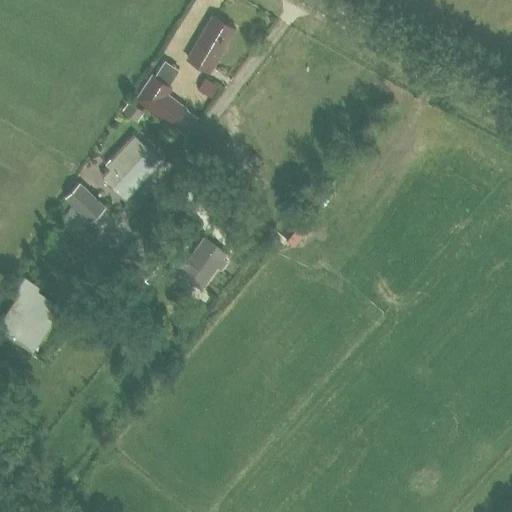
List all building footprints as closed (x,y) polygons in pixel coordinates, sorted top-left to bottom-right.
[(186,59),(211,72),(237,26),(213,12),(186,59)] [(172,127),(173,126),(188,108),(169,93),(174,86),(152,73),(135,99),(172,127)] [(123,108),(137,120),(145,110),(130,99),(123,108)] [(187,109),(174,127),(185,135),(199,117),(187,109)] [(134,133),(106,163),(109,166),(101,174),(121,192),(140,172),(148,179),(164,162),(134,133)] [(106,207),(80,181),(64,196),(90,222),(106,207)] [(60,219),(52,228),(69,245),(77,236),(60,219)] [(146,279),(166,254),(141,233),(119,261),(138,277),(135,281),(145,288),(150,282),(146,279)] [(184,276),(201,289),(217,267),(222,270),(227,262),(223,258),(227,253),(205,237),(189,260),(182,255),(167,277),(178,285),(184,276)] [(0,320),(0,328),(33,351),(50,326),(47,324),(59,306),(36,290),(38,287),(25,278),(18,289),(21,291),(0,320)] [(0,509),(0,511),(30,511),(36,505),(26,497),(14,488),(0,509)]
